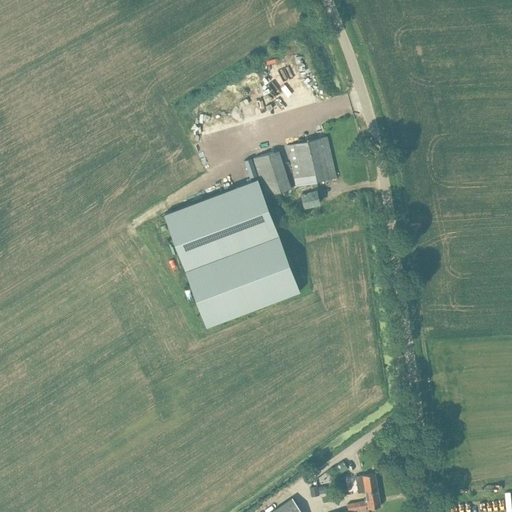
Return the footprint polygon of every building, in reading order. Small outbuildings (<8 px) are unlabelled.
[(281,75),(284,86),(298,81),(295,70),(281,75)] [(304,83),(284,90),(287,101),(308,95),(304,83)] [(301,193),(304,206),(319,203),(316,190),(313,191),(311,182),(336,176),(326,136),(286,145),(296,185),(302,184),(304,193),(301,193)] [(244,160),(250,178),(257,175),(251,158),(244,160)] [(257,178),(164,214),(206,326),(300,291),(257,178)] [(284,221),(278,204),(271,206),(277,223),(284,221)] [(338,475),(348,469),(344,462),(334,468),(338,475)] [(358,493),(365,491),(377,489),(375,472),(355,476),(358,493)] [(317,485),(310,486),(312,496),(319,495),(317,485)] [(351,511),(351,510),(366,508),(380,506),(377,489),(365,491),(366,498),(364,498),(364,501),(347,504),(348,511),(344,511),(351,511)] [(301,511),(293,498),(271,511),(301,511)]
